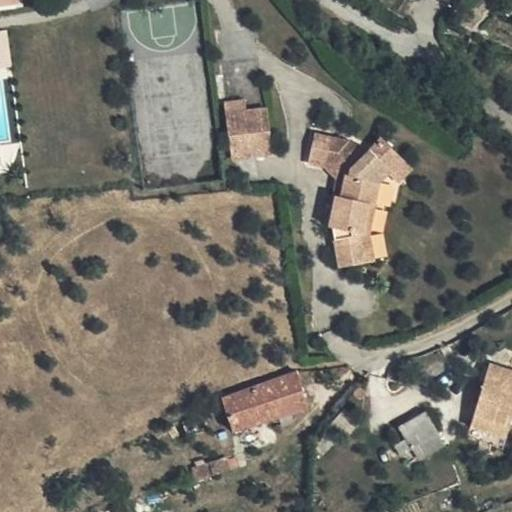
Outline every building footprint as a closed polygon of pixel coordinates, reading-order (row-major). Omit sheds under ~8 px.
[(231,123),(267,118),(270,118),(267,96),(225,102),(227,124),(231,123)] [(371,116),(362,127),(387,149),(392,154),(402,142),(371,116)] [(327,118),(323,118),(326,148),(339,161),(336,179),(338,179),(346,181),(349,161),(351,154),(359,132),(341,117),(327,118)] [(269,140),(267,118),(231,123),(233,145),(269,140)] [(326,148),(323,118),(307,120),(311,150),(326,148)] [(362,127),(359,132),(351,154),(349,161),(346,181),(338,179),(333,210),(336,211),(340,249),(365,243),(360,216),(365,184),(372,186),(375,162),(387,149),(362,127)] [(360,216),(365,243),(371,243),(366,222),(372,186),(365,184),(360,216)] [(323,369),(321,361),(311,364),(312,373),(323,369)] [(328,381),(323,369),(312,373),(315,385),(328,381)] [(307,408),(295,370),(270,380),(220,398),(233,434),(274,420),(277,427),(296,419),(294,413),(307,408)] [(511,372),(492,414),(511,423),(511,372)] [(447,389),(419,398),(423,412),(413,415),(416,426),(455,413),(447,389)] [(211,454),(215,467),(226,464),(222,450),(211,454)] [(192,474),(215,467),(211,454),(188,461),(192,474)]
